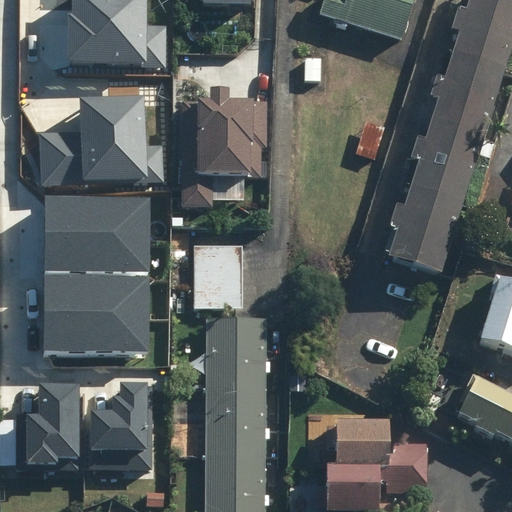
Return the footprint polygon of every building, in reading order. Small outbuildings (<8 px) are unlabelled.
[(67,64),(166,68),(167,26),(147,26),(147,0),(72,0),(72,13),(69,13),(67,64)] [(413,0),(323,0),(320,11),(402,37),(413,0)] [(511,0),(470,0),(466,15),(459,13),(453,33),(461,35),(389,264),(446,280),(511,58),(511,0)] [(212,94),(211,106),(184,106),(180,211),(214,212),(214,203),(247,204),(248,182),(253,182),(255,108),(229,107),(230,95),(212,94)] [(42,186),(163,182),(162,146),(147,146),(145,95),(79,97),(80,132),(40,134),(42,186)] [(387,132),(366,125),(355,158),(376,165),(387,132)] [(150,271),(150,197),(46,196),(45,270),(150,271)] [(243,250),(193,249),(192,313),(242,314),(243,250)] [(150,351),(151,275),(44,275),(43,350),(150,351)] [(511,285),(500,282),(482,344),(511,353),(511,285)] [(207,324),(207,356),(195,356),(195,367),(181,367),(181,403),(181,462),(206,462),(206,511),(267,511),(268,324),(207,324)] [(511,398),(476,379),(455,416),(511,448),(511,398)] [(80,466),(81,391),(40,390),(40,421),(15,422),(15,472),(59,472),(59,466),(80,466)] [(152,392),(119,391),(118,405),(111,405),(111,419),(93,418),(91,473),(149,475),(152,392)] [(328,468),(326,490),(315,490),(313,511),(380,511),(381,496),(384,496),(429,497),(430,448),(391,447),(392,427),(339,425),(338,469),(328,468)]
